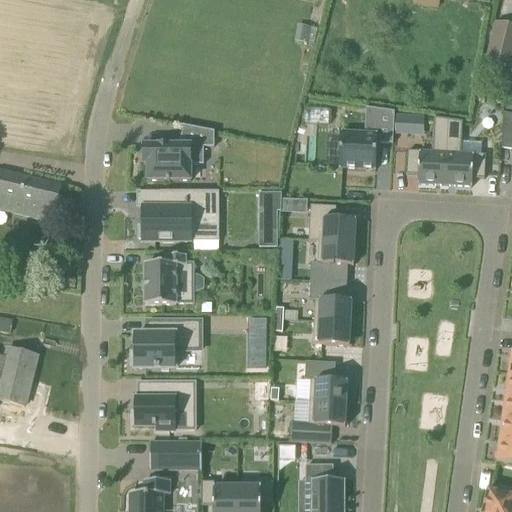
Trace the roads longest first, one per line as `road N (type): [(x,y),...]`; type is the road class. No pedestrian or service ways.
road 1 (residential): [(372,511),(386,212),(498,216),(458,511)]
road 2 (unclassified): [(89,511),(94,137),(138,0)]
